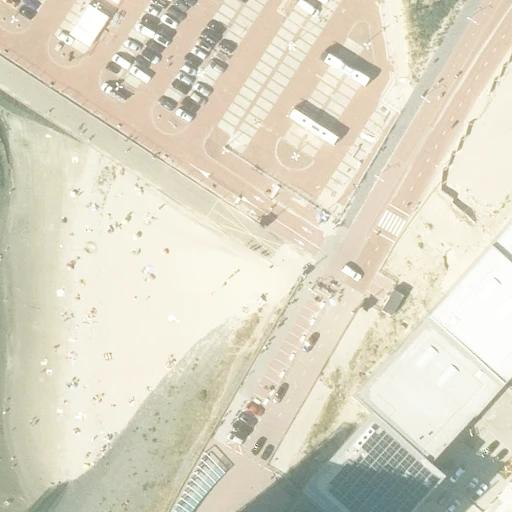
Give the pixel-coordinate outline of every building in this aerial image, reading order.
[(511,220),(491,244),(427,313),(503,382),(511,372),(511,220)] [(427,313),(350,400),(366,415),(426,467),(503,382),(427,313)] [(366,415),(298,491),(300,493),(301,494),(321,511),(408,511),(439,478),(426,467),(366,415)] [(224,476),(203,455),(171,511),(191,511),(194,510),(208,492),(224,476)] [(321,511),(300,493),(296,496),(282,511),(321,511)]
